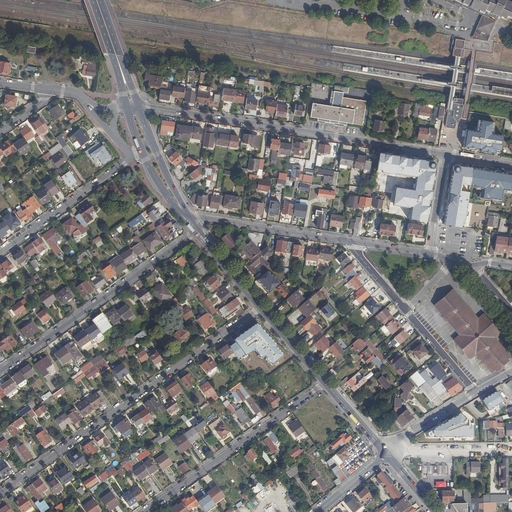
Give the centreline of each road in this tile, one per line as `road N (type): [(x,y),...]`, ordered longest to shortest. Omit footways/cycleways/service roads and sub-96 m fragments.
road 1 (residential): [(260,306),(0,492)]
road 2 (unclassified): [(444,155),(137,107)]
road 3 (residential): [(0,370),(192,231)]
road 4 (residential): [(143,511),(324,382)]
road 5 (unclassified): [(190,216),(353,241)]
road 6 (residential): [(131,157),(0,251)]
road 7 (residential): [(386,454),(511,450)]
